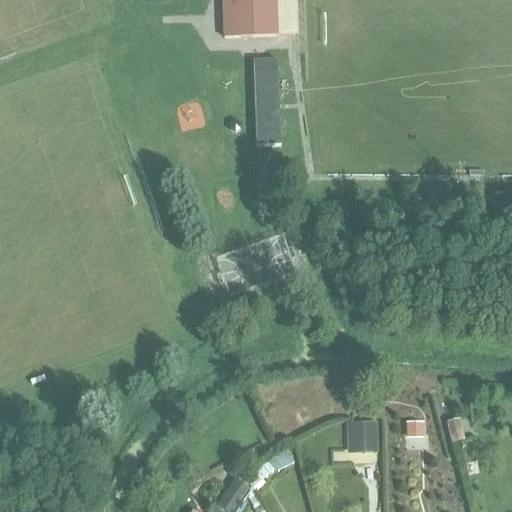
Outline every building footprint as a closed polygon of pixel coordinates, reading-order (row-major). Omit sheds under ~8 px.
[(276,13),(284,13),(283,1),(275,1),(275,0),(222,0),(223,40),(276,38),(276,13)] [(278,65),(254,65),(256,151),(281,150),(278,65)] [(184,128),(207,124),(203,100),(179,104),(184,128)] [(410,421),(412,437),(426,435),(424,419),(410,421)] [(346,427),(347,457),(377,456),(376,425),(346,427)] [(263,461),(247,474),(243,477),(254,497),(255,496),(265,486),(262,483),(272,474),(273,475),(292,465),(286,451),(264,463),(263,461)] [(236,511),(246,497),(249,504),(254,497),(243,477),(247,474),(236,482),(234,481),(215,508),(221,511),(236,511)] [(254,497),(249,504),(254,511),(264,511),(255,496),(254,497)]
